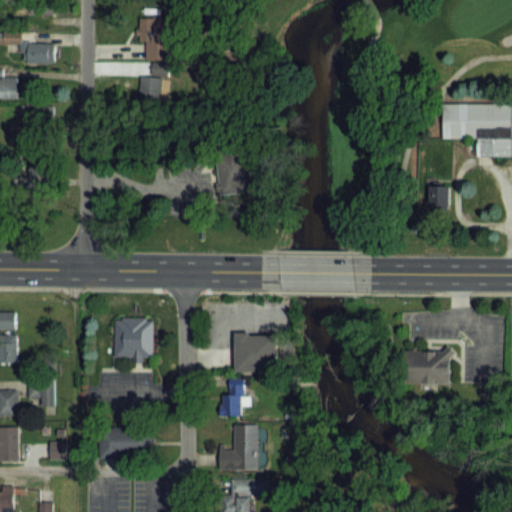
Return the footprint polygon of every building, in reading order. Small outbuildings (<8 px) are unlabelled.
[(28,0),(28,14),(57,14),(57,0),(28,0)] [(170,17),(138,18),(139,40),(147,40),(148,59),(171,58),(170,17)] [(32,32),(0,32),(0,42),(27,42),(27,62),(55,62),(56,43),(32,43),(32,32)] [(17,77),(0,77),(0,98),(17,99),(17,77)] [(162,103),(162,77),(140,77),(140,103),(162,103)] [(511,102),(511,155),(477,155),(477,137),(443,137),(443,102),(511,102)] [(23,128),(52,128),(52,105),(23,105),(23,128)] [(215,154),(247,150),(251,185),(239,187),(239,191),(219,194),(215,154)] [(0,329),(16,329),(16,312),(0,311),(0,329)] [(153,356),(114,356),(114,319),(153,319),(153,356)] [(0,363),(17,363),(17,334),(0,334),(0,363)] [(276,370),(235,370),(234,335),(275,334),(276,370)] [(406,383),(406,351),(451,351),(451,383),(406,383)] [(251,395),(246,395),(245,378),(223,379),(224,414),(252,413),(251,395)] [(44,397),(44,405),(55,405),(55,382),(28,382),(28,397),(44,397)] [(19,390),(0,389),(0,414),(19,415),(19,390)] [(258,424),(227,424),(227,469),(259,469),(258,424)] [(0,460),(19,461),(19,426),(0,425),(0,460)] [(102,428),(102,456),(155,457),(156,429),(102,428)] [(50,458),(66,458),(66,440),(50,440),(50,458)] [(226,480),(226,511),(251,511),(251,495),(270,495),(270,480),(226,480)] [(0,511),(13,511),(14,493),(0,493),(0,511)] [(39,511),(52,511),(52,502),(39,502),(39,511)]
